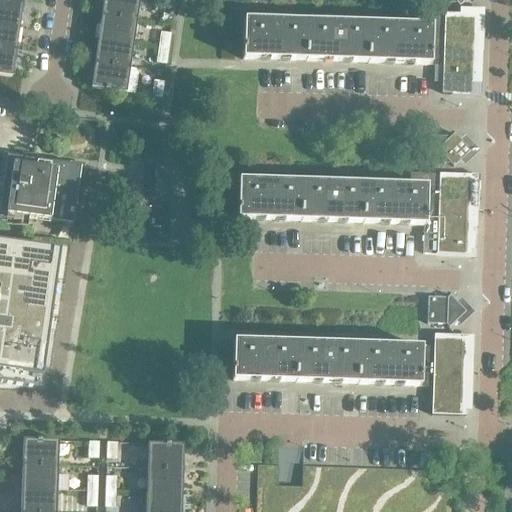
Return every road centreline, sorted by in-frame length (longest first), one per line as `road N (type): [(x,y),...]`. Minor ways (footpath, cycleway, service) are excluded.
road 1 (residential): [(224,511),(226,430),(483,444)]
road 2 (residential): [(258,108),(493,117)]
road 3 (residential): [(488,285),(269,276)]
road 4 (residential): [(493,117),(488,285)]
road 5 (residential): [(488,285),(483,444)]
